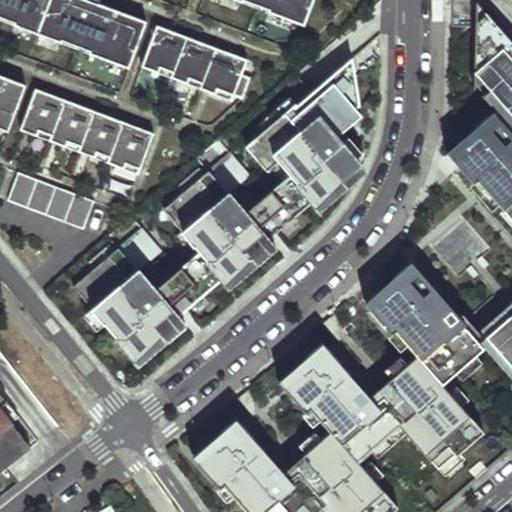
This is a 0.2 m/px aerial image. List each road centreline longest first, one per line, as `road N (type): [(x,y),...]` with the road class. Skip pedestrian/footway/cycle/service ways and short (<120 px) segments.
road 1 (residential): [(129,426),(243,342),(329,264),(379,204),(408,112),(413,0)]
road 2 (residential): [(0,261),(129,426)]
road 3 (residential): [(129,426),(16,511)]
